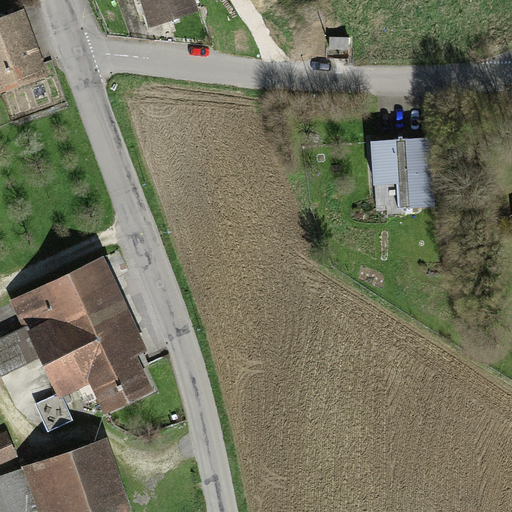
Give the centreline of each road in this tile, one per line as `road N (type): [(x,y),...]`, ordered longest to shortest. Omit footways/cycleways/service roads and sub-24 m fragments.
road 1 (tertiary): [(221,511),(162,286),(75,54)]
road 2 (residential): [(75,54),(358,82),(511,78)]
